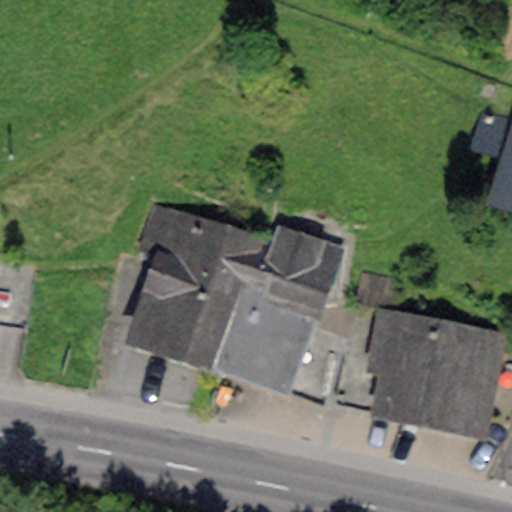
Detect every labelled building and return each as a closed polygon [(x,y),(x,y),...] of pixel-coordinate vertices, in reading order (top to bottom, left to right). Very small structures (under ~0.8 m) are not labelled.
[(511,195),(511,157),(501,192),(511,195)] [(274,207),(261,246),(257,244),(241,298),(303,318),(305,319),(309,301),(336,298),(346,223),(274,207)] [(257,244),(155,210),(141,250),(161,256),(134,331),(220,361),(241,298),(257,244)] [(0,314),(27,318),(35,260),(0,254),(0,314)] [(303,318),(241,298),(220,361),(323,399),(337,334),(305,319),(303,318)] [(490,342),(353,314),(337,393),(395,404),(475,418),(490,342)] [(181,511),(121,499),(117,511),(181,511)]
